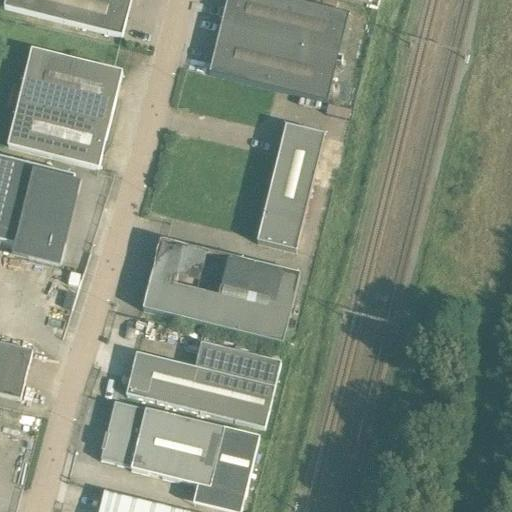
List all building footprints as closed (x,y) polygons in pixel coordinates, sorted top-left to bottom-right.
[(122,40),(132,0),(6,0),(4,11),(122,40)] [(349,17),(279,0),(228,0),(209,77),(327,106),(349,17)] [(99,172),(123,75),(31,52),(7,150),(99,172)] [(325,138),(286,128),(258,245),(296,255),(325,138)] [(0,248),(17,253),(15,264),(62,275),(83,190),(74,188),(76,181),(0,162),(0,248)] [(300,277),(160,243),(143,313),(283,348),(300,277)] [(0,398),(20,403),(32,357),(0,348),(0,398)] [(220,355),(215,376),(137,357),(136,357),(126,399),(265,433),(275,391),(280,369),(220,355)] [(131,473),(196,489),(191,511),(196,511),(240,511),(258,441),(114,406),(107,437),(106,437),(102,453),(103,453),(101,463),(132,471),(131,473)] [(170,511),(104,496),(100,511),(170,511)]
